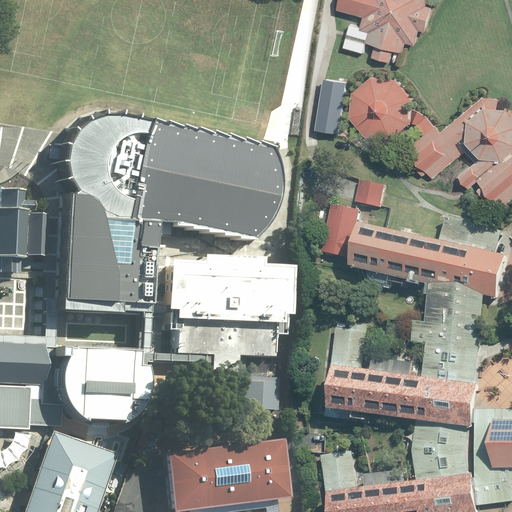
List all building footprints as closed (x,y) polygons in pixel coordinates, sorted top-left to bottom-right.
[(340,0),(338,9),(365,16),(360,32),(367,34),(364,43),(373,46),(370,57),(390,63),(393,53),(403,56),(406,44),(413,46),(418,31),(423,33),(430,9),(424,7),(426,0),(340,0)] [(350,117),(366,136),(390,137),(408,122),(410,99),(394,80),(373,78),(352,94),(350,117)] [(426,181),(467,148),(466,146),(467,120),(486,106),(497,107),(498,99),(483,94),(439,131),(420,108),(417,120),(415,123),(424,136),(403,152),(426,181)] [(466,142),(480,159),(502,160),(511,151),(511,114),(506,108),(486,106),(468,120),(466,142)] [(61,194),(56,299),(146,303),(150,233),(167,233),(168,225),(183,226),(184,228),(198,229),(198,231),(215,232),(215,235),(230,236),(230,238),(247,238),(247,236),(251,234),(261,223),(268,211),(272,199),(273,188),(274,179),(272,163),(266,147),(251,141),(251,143),(234,137),(233,140),(218,133),(217,136),(203,130),(202,133),(187,128),(186,131),(174,126),(173,128),(158,121),(157,126),(144,118),(115,118),(98,116),(82,121),(67,134),(61,147),(59,164),(62,179),(70,195),(61,194)] [(511,151),(502,160),(479,159),(457,177),(468,189),(475,182),(500,211),(511,200),(511,151)] [(384,185),(359,180),(354,203),(380,208),(384,185)] [(25,188),(0,186),(0,257),(22,259),(25,188)] [(411,452),(417,482),(357,490),(352,450),(321,454),(330,511),(511,511),(511,409),(482,410),(488,298),(495,299),(509,257),(495,251),(500,233),(450,215),(443,238),(366,221),(367,212),(332,203),(320,254),(354,261),(353,270),(435,280),(423,378),(363,371),(369,329),(336,326),(325,414),(416,422),(415,434),(411,452)] [(46,214),(27,213),(25,255),(44,256),(46,214)] [(285,261),(161,257),(159,309),(158,331),(171,331),(170,353),(206,355),(205,380),(232,381),(233,356),(267,358),(268,334),(282,334),(282,316),(285,261)] [(0,426),(56,427),(59,406),(64,413),(69,417),(77,422),(91,424),(95,425),(104,425),(110,425),(121,424),(129,419),(136,407),(137,354),(46,348),(46,336),(0,333),(0,426)] [(276,379),(239,377),(238,409),(275,411),(276,379)] [(91,511),(112,454),(47,432),(18,511),(91,511)] [(278,439),(161,454),(169,511),(170,511),(285,497),(278,439)]
